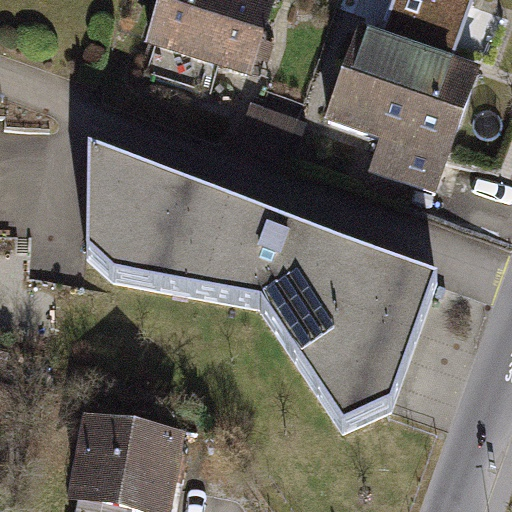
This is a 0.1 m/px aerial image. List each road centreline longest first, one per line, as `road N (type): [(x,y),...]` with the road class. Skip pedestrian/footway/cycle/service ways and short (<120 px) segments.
road 1 (residential): [(511,277),(83,127),(40,94),(0,79)]
road 2 (residential): [(511,350),(454,511)]
